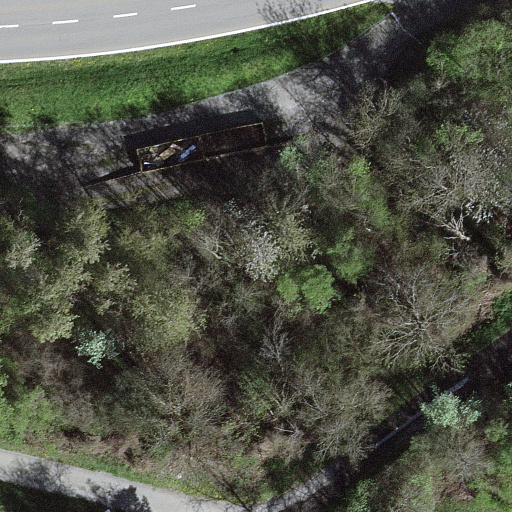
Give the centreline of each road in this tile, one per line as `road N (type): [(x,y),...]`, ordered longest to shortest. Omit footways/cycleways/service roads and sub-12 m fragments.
road 1 (residential): [(511,350),(424,401),(308,496),(267,511)]
road 2 (tertiary): [(0,25),(221,0)]
